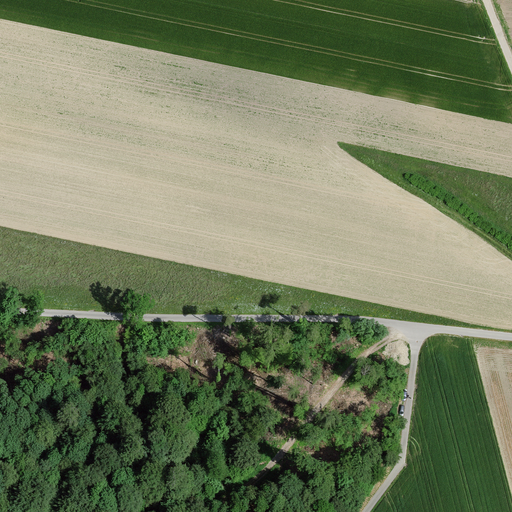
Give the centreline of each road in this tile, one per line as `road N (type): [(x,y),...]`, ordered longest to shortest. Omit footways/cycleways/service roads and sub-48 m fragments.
road 1 (track): [(511,337),(351,318),(0,310)]
road 2 (track): [(363,511),(400,447),(418,327),(352,364),(261,473),(186,511)]
